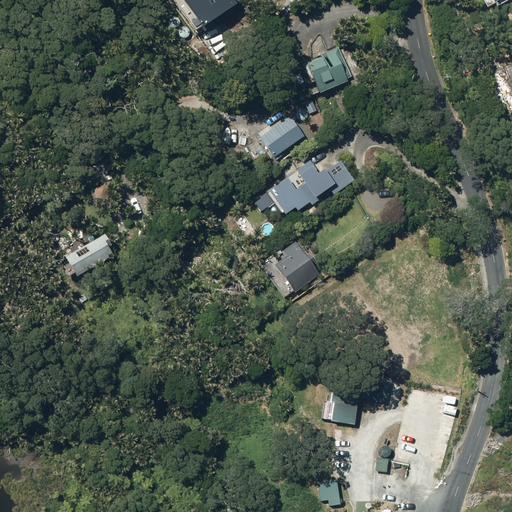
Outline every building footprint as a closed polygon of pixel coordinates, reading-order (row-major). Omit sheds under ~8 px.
[(169,0),(194,39),(235,13),(226,0),(169,0)] [(475,0),(481,9),(489,4),(488,2),(491,0),(475,0)] [(320,60),(317,61),(315,57),(296,65),(305,85),(309,83),(314,95),(344,82),(343,80),(349,77),(336,48),(321,55),(323,59),(320,60)] [(456,64),(463,86),(483,80),(476,58),(456,64)] [(255,135),(257,138),(256,138),(270,158),(301,137),(287,117),(269,130),(267,127),(255,135)] [(302,122),(298,128),(310,136),(313,130),(302,122)] [(236,127),(234,146),(244,147),(246,128),(236,127)] [(284,178),(263,193),(280,217),(292,209),(294,212),(307,203),(309,206),(329,192),(331,196),(352,181),(338,162),(321,174),(319,170),(315,173),(307,161),(294,170),(297,175),(294,177),(300,185),(292,191),(284,178)] [(98,237),(58,260),(68,279),(106,257),(101,249),(105,247),(98,237)] [(316,275),(310,266),(313,263),(306,255),(301,260),(293,250),(296,248),(290,241),(278,251),(282,257),(270,266),(291,294),(316,275)] [(400,248),(403,257),(418,253),(416,244),(400,248)] [(378,254),(376,249),(367,253),(369,258),(359,262),(363,270),(385,261),(382,253),(378,254)] [(421,270),(413,272),(417,287),(425,285),(421,270)] [(393,274),(374,281),(378,294),(397,288),(393,274)] [(330,316),(339,306),(320,288),(310,298),(313,301),(303,311),(320,327),(330,316)] [(432,294),(405,301),(411,322),(437,315),(432,294)] [(383,320),(385,330),(407,325),(403,311),(391,314),(392,318),(383,320)] [(331,323),(340,329),(348,319),(339,312),(331,323)] [(350,320),(344,328),(361,341),(367,333),(350,320)] [(437,327),(439,335),(456,332),(454,324),(437,327)] [(462,342),(437,344),(437,353),(462,351),(462,342)] [(373,357),(370,369),(377,370),(380,359),(373,357)] [(462,365),(440,364),(440,373),(462,374),(462,365)] [(360,396),(386,401),(391,379),(364,374),(360,396)] [(426,410),(428,401),(436,403),(434,412),(455,416),(458,398),(428,391),(414,388),(412,397),(403,395),(401,405),(426,410)] [(328,393),(326,403),(329,403),(327,423),(351,426),(354,396),(328,393)] [(335,436),(330,436),(330,443),(335,443),(335,448),(344,448),(344,434),(335,433),(335,436)] [(409,443),(400,442),(397,459),(405,461),(409,443)] [(435,470),(437,463),(442,465),(444,456),(439,454),(440,451),(425,447),(420,466),(435,470)] [(378,457),(376,470),(387,471),(389,459),(378,457)] [(318,471),(318,475),(327,475),(327,460),(313,460),(313,471),(318,471)] [(341,504),(337,479),(318,482),(321,501),(328,500),(329,506),(341,504)]
